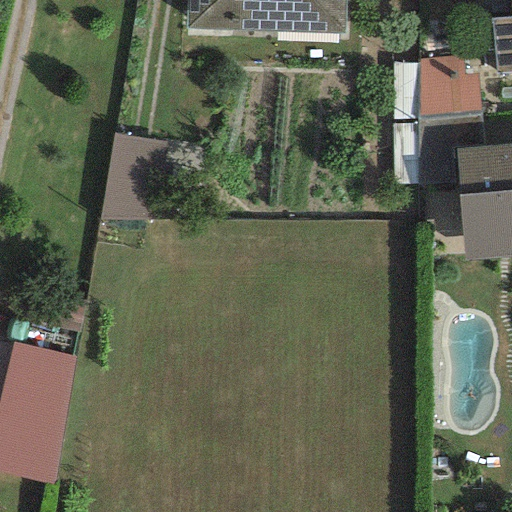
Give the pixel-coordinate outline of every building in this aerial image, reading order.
[(343,0),(185,0),(185,30),(342,34),(343,0)] [(511,0),(510,0),(511,17),(489,19),(495,73),(511,71),(511,0)] [(414,53),(414,108),(477,108),(476,53),(414,53)] [(105,213),(153,214),(156,133),(108,131),(105,213)] [(511,144),(454,150),(463,260),(511,257),(511,144)] [(0,472),(55,484),(73,358),(12,342),(0,392),(0,472)]
